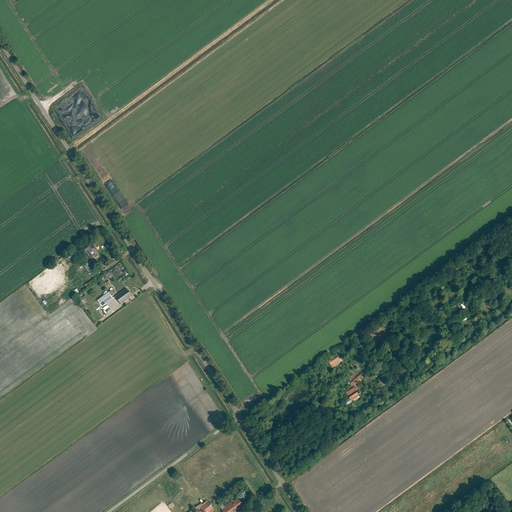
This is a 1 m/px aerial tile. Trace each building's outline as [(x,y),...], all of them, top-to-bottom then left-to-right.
[(91,241),(82,247),(90,259),(95,255),(91,250),(95,247),(91,241)] [(82,264),(89,273),(94,269),(87,258),(81,262),(82,263),(82,264)] [(121,262),(111,269),(119,281),(129,274),(121,262)] [(86,288),(96,281),(94,279),(84,286),(86,288)] [(126,289),(115,297),(121,304),(130,297),(129,295),(130,294),(126,289)] [(108,292),(97,301),(102,307),(113,299),(108,292)] [(337,355),(327,361),(332,368),(342,362),(337,355)] [(353,385),(359,380),(357,378),(357,377),(355,379),(349,384),(351,387),(353,386),(353,385)] [(356,389),(362,384),(360,381),(359,380),(353,385),(353,386),(356,389)] [(342,393),(339,387),(331,392),(334,397),(342,393)] [(355,390),(347,396),(350,400),(358,395),(355,390)] [(243,506),(238,499),(233,502),(232,501),(225,506),(226,508),(222,511),(235,511),(243,507),(243,506)] [(197,511),(201,509),(202,511),(208,511),(213,509),(212,507),(209,503),(204,506),(202,503),(189,511),(197,511)]
